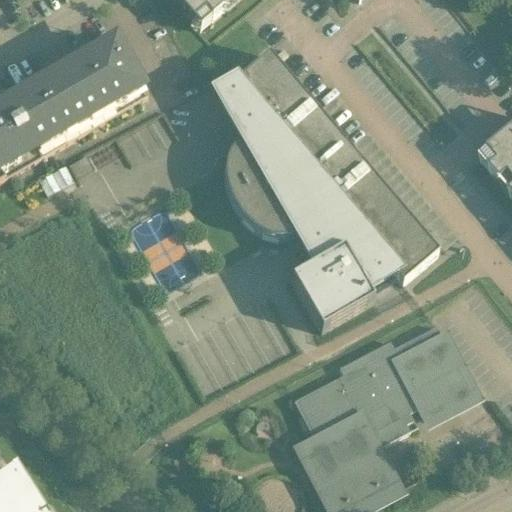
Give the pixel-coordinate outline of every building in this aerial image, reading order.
[(168,0),(192,28),(194,27),(204,17),(212,26),(213,26),(211,24),(222,15),(223,17),(224,16),(217,7),(225,0),(229,0),(235,7),(236,6),(235,5),(240,0),(354,0),(359,5),(358,6),(359,7),(360,5),(366,0),(367,1),(368,0),(168,0)] [(110,38),(0,100),(0,185),(32,167),(39,179),(46,175),(40,163),(147,101),(131,74),(125,78),(120,68),(126,65),(110,38)] [(277,58),(282,64),(288,59),(288,58),(284,53),(283,53),(277,58)] [(295,239),(296,237),(315,271),(290,285),(320,337),(373,307),(365,294),(392,279),(402,290),(437,259),(268,60),(232,90),(241,101),(223,111),(244,147),(241,148),(238,149),(237,150),(235,151),(233,153),(231,155),(229,157),(228,160),(227,162),(226,164),(225,168),(224,172),(224,176),(224,181),(224,185),(225,189),(225,193),(226,197),(227,199),(228,202),(229,204),(230,206),(232,210),(244,228),(246,229),(248,232),(251,234),(254,237),(257,239),(260,240),(264,242),(267,243),(272,244),(279,245),(283,245),(286,244),(289,243),(291,242),(293,241),(295,239)] [(511,137),(489,157),(490,159),(500,169),(491,177),(491,178),(493,177),(502,187),(500,189),(501,189),(510,182),(511,184),(511,198),(510,200),(511,201),(511,200),(511,137)] [(86,160),(69,170),(77,184),(95,174),(86,160)] [(343,381),(293,407),(315,449),(301,457),(329,511),(369,511),(395,499),(373,457),(409,438),(405,431),(413,427),(408,419),(422,412),(430,427),(474,404),(436,332),(393,355),(390,347),(339,374),(343,381)]
